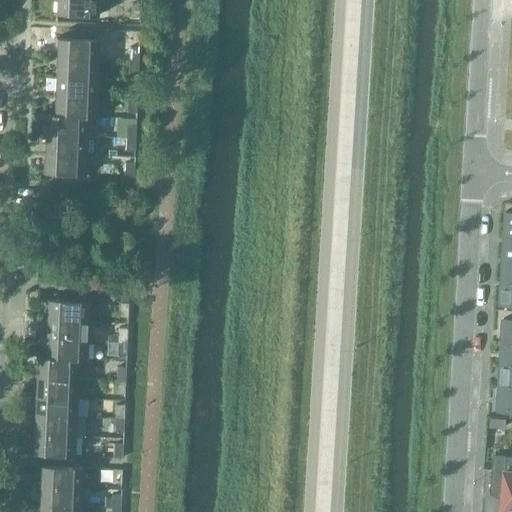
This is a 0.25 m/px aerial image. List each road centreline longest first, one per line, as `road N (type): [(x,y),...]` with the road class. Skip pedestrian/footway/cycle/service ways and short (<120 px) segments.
road 1 (secondary): [(338,511),(368,0)]
road 2 (secondary): [(339,0),(309,511)]
road 3 (residential): [(478,173),(454,511)]
road 4 (residential): [(0,314),(10,86),(0,60)]
road 5 (residential): [(487,0),(478,173)]
